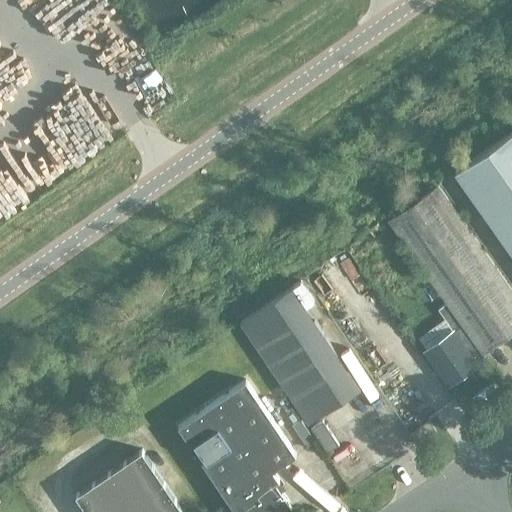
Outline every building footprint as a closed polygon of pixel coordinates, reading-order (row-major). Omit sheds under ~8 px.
[(511,131),(455,172),(511,252),(511,131)] [(511,329),(511,290),(438,185),(389,220),(447,302),(479,348),(482,351),(511,329)] [(381,219),(370,226),(377,236),(388,228),(381,219)] [(406,266),(415,278),(423,273),(414,260),(406,266)] [(425,279),(408,289),(419,308),(436,298),(425,279)] [(308,423),(360,388),(291,287),(240,321),(308,423)] [(470,355),(479,348),(447,302),(438,309),(453,330),(426,349),(450,382),(476,363),(470,355)] [(276,482),(279,480),(279,479),(272,469),(296,454),(246,380),(178,425),(236,511),(280,511),(291,505),(276,482)] [(322,420),(311,428),(327,452),(339,445),(322,420)] [(428,420),(409,434),(416,445),(436,431),(428,420)] [(87,511),(184,511),(142,449),(76,494),(87,511)]
